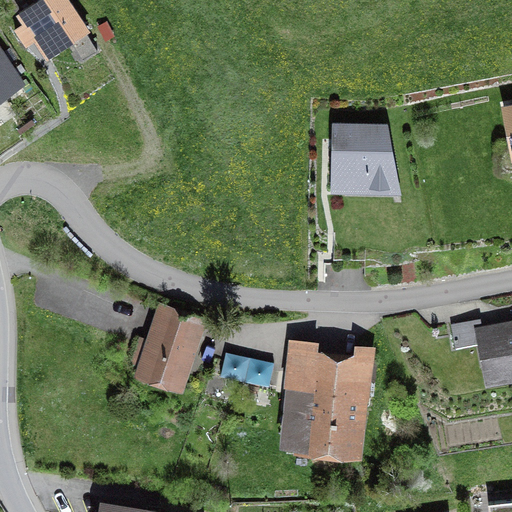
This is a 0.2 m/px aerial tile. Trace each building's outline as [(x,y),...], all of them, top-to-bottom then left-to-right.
[(90,36),(64,0),(48,0),(20,20),(50,63),(90,36)] [(0,104),(24,90),(0,50),(0,104)] [(394,127),(334,127),(334,196),(395,195),(394,127)] [(208,324),(162,307),(137,375),(184,392),(208,324)] [(511,317),(474,323),(449,326),(453,352),(477,349),(482,388),(511,383),(511,317)] [(353,351),(353,341),(322,339),(322,349),(353,351)] [(374,355),(292,347),(280,454),(363,462),(374,355)] [(227,349),(222,373),(272,382),(276,358),(227,349)] [(511,511),(511,498),(489,501),(490,511),(511,511)]
